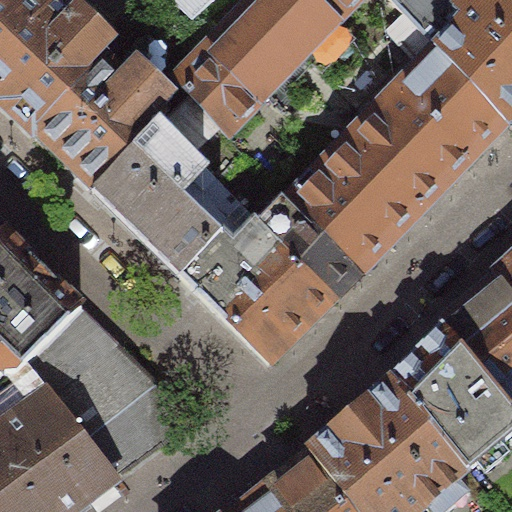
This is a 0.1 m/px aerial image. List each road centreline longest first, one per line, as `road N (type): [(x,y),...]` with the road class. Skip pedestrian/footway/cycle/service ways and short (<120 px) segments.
road 1 (residential): [(0,173),(259,427)]
road 2 (residential): [(259,427),(511,176)]
road 3 (residential): [(259,427),(157,511)]
